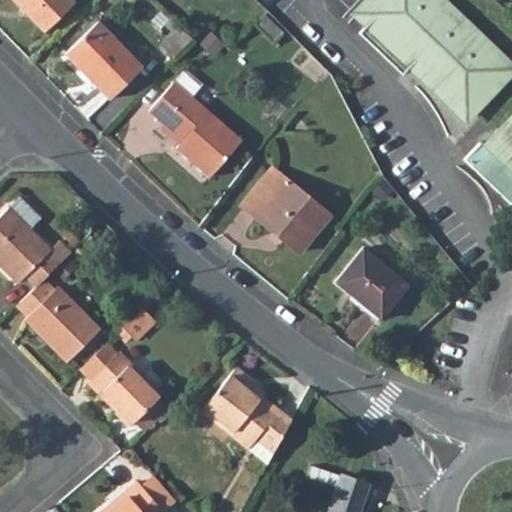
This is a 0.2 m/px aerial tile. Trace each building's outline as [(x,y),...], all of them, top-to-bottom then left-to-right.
[(73,0),(17,0),(48,30),(76,2),(73,0)] [(373,0),(370,0),(357,15),(367,25),(375,17),(379,21),(387,13),(373,0)] [(375,17),(367,25),(358,35),(401,77),(406,72),(413,79),(410,82),(456,127),(511,70),(464,25),(461,28),(437,5),(440,1),(439,0),(373,0),(387,13),(379,21),(375,17)] [(100,22),(69,54),(114,98),(145,66),(100,22)] [(242,143),(179,83),(153,112),(185,143),(179,149),(210,177),(242,143)] [(511,116),(495,134),(497,138),(486,149),(481,144),(464,161),(484,179),(510,205),(511,203),(511,116)] [(272,172),(241,208),(297,254),(328,218),(272,172)] [(57,266),(69,253),(58,242),(48,252),(6,209),(0,215),(0,269),(15,284),(24,276),(35,287),(39,282),(57,266)] [(360,252),(334,285),(379,320),(405,286),(360,252)] [(35,287),(14,307),(24,317),(21,320),(63,362),(95,331),(54,288),(49,292),(39,282),(35,287)] [(139,312),(119,331),(130,343),(150,324),(139,312)] [(102,347),(77,371),(87,382),(112,358),(102,347)] [(112,358),(87,382),(85,385),(126,428),(129,425),(153,402),(156,399),(115,356),(112,358)] [(255,440),(273,454),(291,422),(260,397),(257,400),(247,393),(254,384),(234,368),(203,408),(232,431),(229,436),(246,450),(255,440)] [(153,402),(129,425),(140,436),(163,413),(153,402)] [(358,511),(368,485),(341,476),(328,511),(358,511)] [(151,479),(139,490),(157,511),(164,511),(173,504),(151,479)] [(157,511),(139,490),(133,484),(120,495),(123,499),(111,510),(108,506),(101,511),(157,511)]
